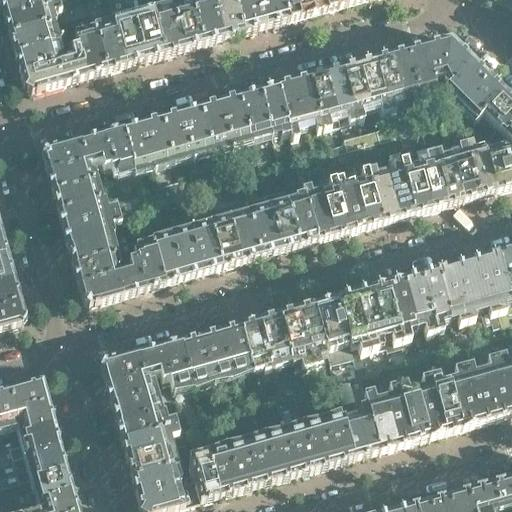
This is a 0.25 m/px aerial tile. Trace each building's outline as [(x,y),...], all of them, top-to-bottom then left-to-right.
[(0,12),(3,24),(57,9),(55,2),(44,5),(42,0),(22,0),(0,6),(0,12)] [(242,41),(230,0),(222,0),(210,3),(222,46),(242,41)] [(265,34),(255,0),(244,0),(239,1),(238,0),(230,0),(242,41),(265,34)] [(287,28),(279,0),(255,0),(265,34),(287,28)] [(303,23),(296,0),(279,0),(287,28),(303,23)] [(319,19),(314,0),(296,0),(303,23),(319,19)] [(335,14),(331,0),(314,0),(319,19),(335,14)] [(349,10),(346,0),(331,0),(335,14),(349,10)] [(386,0),(346,0),(349,10),(386,0)] [(222,46),(210,3),(190,9),(202,52),(222,46)] [(50,30),(48,20),(59,17),(57,9),(3,24),(8,41),(49,30),(50,30)] [(202,52),(190,9),(171,14),(183,57),(202,52)] [(183,57),(171,14),(152,20),(164,62),(183,57)] [(164,62),(152,20),(132,25),(144,68),(164,62)] [(144,68),(132,25),(113,31),(125,73),(144,68)] [(54,50),(49,30),(8,41),(13,61),(54,50)] [(125,73),(113,31),(94,36),(94,38),(105,79),(125,73)] [(105,79),(94,38),(74,43),(76,51),(86,84),(105,79)] [(447,91),(471,66),(449,44),(423,52),(431,85),(445,81),(445,83),(442,86),(447,91)] [(59,66),(54,50),(13,61),(19,80),(60,69),(59,66)] [(86,84),(76,51),(69,53),(71,62),(59,66),(60,69),(19,80),(23,96),(30,100),(86,84)] [(434,95),(431,85),(423,52),(389,61),(401,104),(411,102),(413,112),(420,110),(427,108),(424,98),(434,95)] [(401,104),(389,61),(373,66),(388,119),(395,117),(392,107),(401,104)] [(388,119),(373,66),(357,70),(369,113),(378,111),(381,121),(388,119)] [(459,110),(487,81),(471,66),(447,91),(443,95),(459,110)] [(369,113),(357,70),(340,75),(355,128),(362,126),(359,116),(369,113)] [(355,128),(340,75),(325,79),(337,122),(346,120),(348,130),(355,128)] [(337,122),(325,79),(308,84),(323,137),(330,135),(327,125),(337,122)] [(482,119),(502,97),(487,81),(459,110),(475,126),(482,119)] [(323,137),(308,84),(292,88),(304,131),(313,129),(316,139),(323,137)] [(304,131),(292,88),(276,93),(289,141),(290,146),(298,144),(295,134),(304,131)] [(289,141),(276,93),(258,98),(269,140),(279,138),(280,143),(289,141)] [(498,135),(511,119),(511,106),(502,97),(482,119),(498,135)] [(269,140),(258,98),(238,103),(249,146),(269,140)] [(249,146),(238,103),(219,109),(230,151),(249,146)] [(230,151),(219,109),(200,114),(211,157),(230,151)] [(211,157),(200,114),(180,119),(191,162),(211,157)] [(443,129),(439,116),(423,121),(427,134),(443,129)] [(191,162),(180,119),(161,125),(172,167),(191,162)] [(511,148),(511,119),(498,135),(511,148)] [(172,167),(161,125),(141,130),(153,173),(172,167)] [(153,173),(141,130),(122,136),(133,176),(132,176),(132,178),(153,173)] [(425,134),(408,139),(411,148),(427,144),(425,134)] [(133,176),(122,136),(102,141),(112,174),(111,174),(113,182),(132,176),(133,176)] [(112,174),(102,141),(79,148),(85,169),(88,171),(100,167),(103,177),(111,174),(112,174)] [(85,169),(79,148),(46,157),(45,157),(42,164),(46,180),(85,169)] [(495,198),(484,159),(482,155),(473,157),(470,148),(464,149),(479,203),(495,198)] [(479,203),(464,149),(457,151),(459,161),(450,164),(462,207),(479,203)] [(511,193),(511,178),(508,163),(505,153),(484,159),(495,198),(511,193)] [(462,207),(450,164),(441,166),(438,157),(432,158),(446,212),(462,207)] [(446,212),(432,158),(424,160),(427,170),(418,173),(430,216),(446,212)] [(278,175),(276,166),(256,171),(259,181),(278,175)] [(430,216),(418,173),(408,175),(406,166),(399,167),(414,221),(430,216)] [(414,221),(399,167),(392,169),(395,179),(385,182),(397,225),(414,221)] [(92,188),(88,171),(85,169),(46,180),(52,199),(92,188)] [(259,181),(256,171),(237,176),(239,186),(259,181)] [(281,185),(278,175),(259,181),(261,190),(281,185)] [(397,225),(385,182),(376,184),(374,175),(367,176),(382,230),(397,225)] [(239,186),(237,176),(217,182),(220,191),(239,186)] [(382,230),(367,176),(360,178),(363,188),(353,191),(365,234),(382,230)] [(261,190),(259,181),(239,186),(242,196),(261,190)] [(220,191),(217,182),(198,187),(201,197),(220,191)] [(365,234),(353,191),(344,193),(341,184),(334,185),(349,239),(365,234)] [(349,239),(334,185),(327,187),(330,197),(320,200),(332,244),(349,239)] [(242,196),(239,186),(220,191),(223,201),(242,196)] [(201,197),(198,187),(179,193),(181,202),(201,197)] [(97,206),(92,188),(52,199),(57,218),(98,207),(97,206)] [(223,201),(220,191),(201,197),(203,206),(223,201)] [(181,202),(179,193),(159,198),(162,208),(181,202)] [(332,244),(320,200),(311,202),(309,193),(301,195),(302,199),(316,248),(332,244)] [(62,235),(142,213),(139,204),(137,195),(97,206),(98,207),(57,218),(62,235)] [(203,206),(201,197),(181,202),(184,212),(203,206)] [(162,208),(159,198),(139,204),(142,213),(162,208)] [(316,248),(302,199),(293,202),(295,208),(287,210),(298,253),(316,248)] [(184,212),(181,202),(162,208),(165,217),(184,212)] [(165,217),(162,208),(142,213),(145,223),(165,217)] [(298,253),(287,210),(268,216),(279,258),(298,253)] [(145,295),(133,255),(127,237),(147,231),(145,223),(142,213),(62,235),(82,308),(88,312),(89,312),(121,303),(121,302),(145,295)] [(279,258),(268,216),(248,221),(259,264),(279,258)] [(259,264),(248,221),(229,226),(240,269),(259,264)] [(240,269),(229,226),(210,232),(221,274),(240,269)] [(221,274),(210,232),(190,237),(202,280),(221,274)] [(202,280),(190,237),(171,242),(183,285),(202,280)] [(183,285),(171,242),(152,248),(152,250),(164,290),(183,285)] [(164,290),(152,250),(133,255),(145,295),(164,290)] [(511,255),(496,260),(509,306),(511,305),(511,255)] [(509,306),(496,260),(481,264),(497,320),(505,318),(502,308),(509,306)] [(0,287),(13,284),(7,261),(0,262),(0,287)] [(497,320),(481,264),(466,268),(479,314),(487,312),(489,322),(497,320)] [(479,314),(466,268),(451,272),(466,328),(474,326),(471,317),(479,314)] [(466,328),(451,272),(435,277),(448,323),(456,321),(459,330),(466,328)] [(448,323),(435,277),(418,282),(434,339),(443,337),(440,325),(448,323)] [(434,339),(418,282),(402,286),(415,332),(422,330),(425,342),(434,339)] [(0,313),(20,308),(13,284),(0,287),(0,313)] [(415,332),(402,286),(385,291),(401,349),(410,346),(407,335),(415,332)] [(401,349),(385,291),(369,295),(382,342),(389,339),(393,351),(401,349)] [(382,342),(369,295),(353,300),(369,358),(377,355),(374,344),(382,342)] [(369,358),(353,300),(336,305),(349,350),(357,348),(360,360),(369,358)] [(349,350),(336,305),(313,311),(326,358),(334,355),(332,346),(339,343),(341,352),(349,350)] [(21,331),(24,324),(20,308),(0,313),(0,336),(20,330),(21,331)] [(326,358),(313,311),(295,316),(311,373),(320,371),(317,360),(326,358)] [(311,373),(295,316),(277,321),(290,365),(290,367),(299,365),(302,376),(311,373)] [(290,365),(277,321),(258,326),(272,376),(280,373),(279,368),(290,365)] [(272,376),(258,326),(238,332),(250,374),(251,376),(262,373),(263,378),(272,376)] [(250,374),(238,332),(219,337),(231,380),(250,374)] [(231,380),(219,337),(199,343),(211,385),(231,380)] [(211,385),(199,343),(180,348),(191,389),(191,391),(211,385)] [(191,389),(180,348),(161,353),(170,388),(171,395),(191,389)] [(170,388),(161,353),(137,360),(143,381),(146,383),(159,379),(162,390),(170,388)] [(143,381),(137,360),(104,369),(100,376),(105,392),(143,381)] [(511,421),(511,372),(506,373),(503,362),(494,364),(510,422),(511,421)] [(510,422),(494,364),(485,367),(489,378),(481,380),(494,427),(510,422)] [(494,427),(481,380),(473,382),(470,371),(461,373),(477,431),(494,427)] [(477,431),(461,373),(452,376),(456,387),(450,389),(462,435),(477,431)] [(462,435),(450,389),(440,392),(437,380),(428,382),(444,440),(462,435)] [(151,399),(146,383),(143,381),(105,392),(110,411),(151,399)] [(444,440),(428,382),(420,385),(423,396),(415,399),(428,445),(444,440)] [(16,416),(47,408),(43,392),(43,391),(42,387),(37,388),(36,388),(0,398),(0,432),(3,431),(12,428),(16,422),(15,420),(17,420),(16,416)] [(428,445),(415,399),(407,401),(404,389),(396,392),(412,450),(428,445)] [(412,450),(396,392),(387,394),(390,406),(382,408),(395,454),(412,450)] [(395,454),(382,408),(375,410),(371,398),(363,401),(365,410),(379,459),(395,454)] [(156,418),(151,399),(110,411),(115,430),(156,418)] [(260,409),(258,401),(238,407),(240,414),(260,409)] [(240,414),(238,407),(219,412),(221,420),(240,414)] [(54,431),(47,408),(16,416),(17,420),(21,431),(20,431),(22,440),(54,431)] [(379,459),(365,410),(358,413),(361,424),(343,429),(354,466),(379,459)] [(221,420),(219,412),(199,418),(201,425),(217,421),(221,420)] [(120,447),(175,432),(173,424),(161,428),(158,418),(156,418),(115,430),(120,447)] [(217,421),(201,425),(197,426),(202,441),(221,436),(217,421)] [(354,466),(343,429),(342,423),(322,429),(334,471),(354,466)] [(334,471),(322,429),(303,434),(315,476),(334,471)] [(60,453),(54,431),(22,440),(25,450),(14,453),(18,465),(60,453)] [(167,453),(165,444),(177,440),(175,432),(120,447),(125,465),(167,453)] [(315,476),(303,434),(284,439),(295,482),(315,476)] [(295,482),(284,439),(265,445),(276,487),(295,482)] [(276,487),(265,445),(245,450),(257,492),(276,487)] [(257,492),(245,450),(226,455),(238,498),(257,492)] [(12,489),(23,486),(66,474),(60,453),(18,465),(6,468),(0,469),(0,492),(3,492),(12,489)] [(173,472),(167,453),(125,465),(130,484),(173,472)] [(238,498),(226,455),(207,461),(219,503),(238,498)] [(219,503),(207,461),(189,466),(188,469),(191,481),(199,509),(219,503)] [(187,511),(199,509),(191,481),(188,469),(178,471),(182,484),(180,485),(182,492),(179,494),(173,472),(130,484),(138,511),(187,511)] [(72,496),(66,474),(23,486),(29,505),(39,502),(40,505),(72,496)] [(508,511),(508,510),(511,508),(511,483),(491,490),(497,511),(508,511)] [(15,501),(12,489),(3,492),(6,503),(15,501)] [(497,511),(491,490),(467,496),(471,511),(497,511)] [(76,511),(72,496),(40,505),(41,511),(76,511)] [(471,511),(467,496),(448,502),(450,511),(471,511)] [(18,511),(15,501),(6,503),(8,511),(18,511)] [(450,511),(448,502),(429,507),(430,511),(450,511)]
